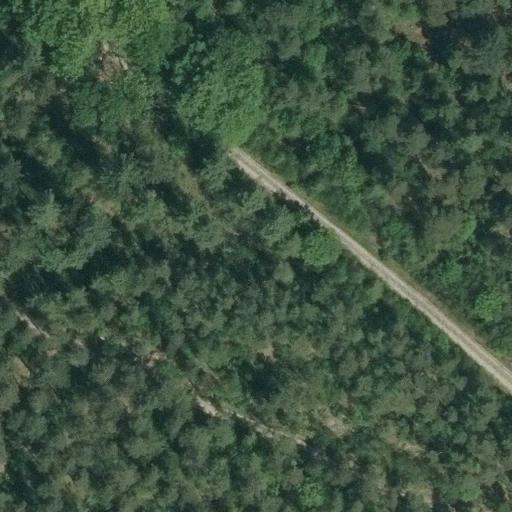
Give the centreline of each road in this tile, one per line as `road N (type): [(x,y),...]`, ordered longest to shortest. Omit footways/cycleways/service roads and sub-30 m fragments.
road 1 (track): [(65,0),(511,383)]
road 2 (track): [(463,511),(0,303)]
